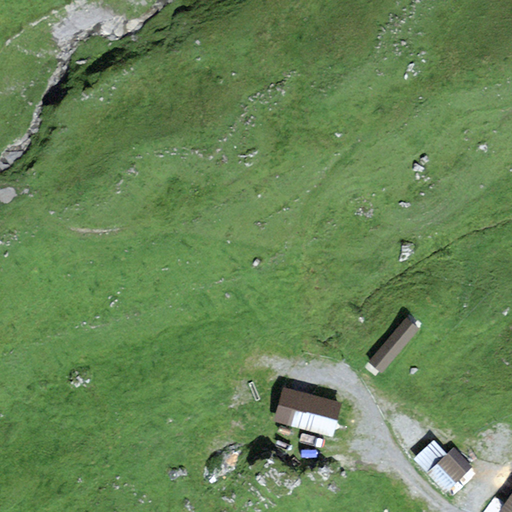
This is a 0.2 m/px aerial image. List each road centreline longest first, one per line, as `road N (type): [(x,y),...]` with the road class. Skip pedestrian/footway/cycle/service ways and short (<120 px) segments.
road 1 (track): [(307,368),(280,315),(286,280),(315,195),(367,126),(353,112),(335,111),(284,155),(158,223),(95,235),(20,211),(0,224)]
road 2 (track): [(450,511),(389,456),(357,396),(337,379),(273,366)]
